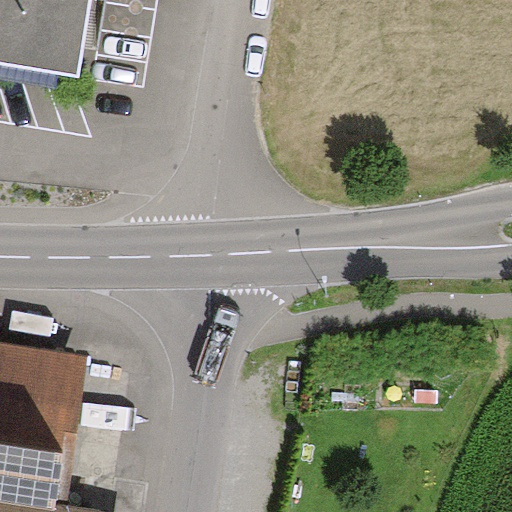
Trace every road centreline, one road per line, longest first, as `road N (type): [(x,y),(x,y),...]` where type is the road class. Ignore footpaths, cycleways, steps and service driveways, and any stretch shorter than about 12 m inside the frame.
road 1 (tertiary): [(511,233),(207,256)]
road 2 (track): [(249,0),(207,256)]
road 3 (residential): [(207,256),(207,338),(185,511)]
road 4 (tertiary): [(207,256),(0,256)]
